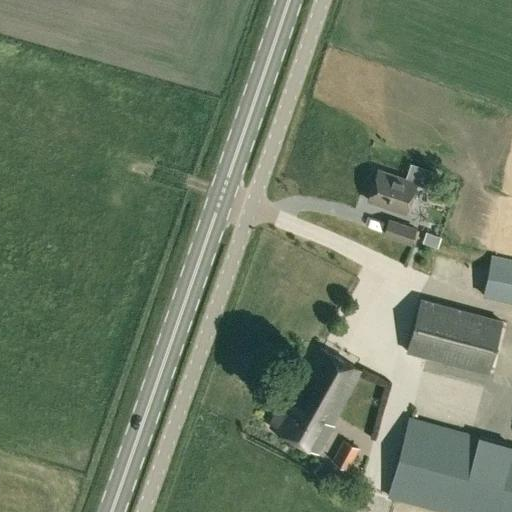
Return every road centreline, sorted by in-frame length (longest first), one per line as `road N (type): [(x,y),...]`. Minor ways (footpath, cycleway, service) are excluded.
road 1 (secondary): [(116,511),(224,200)]
road 2 (unclassified): [(148,511),(252,214)]
road 3 (unclassified): [(252,214),(324,0)]
road 4 (secondary): [(224,200),(289,0)]
